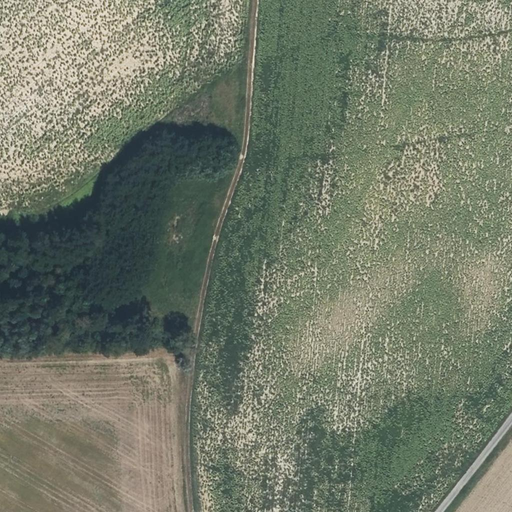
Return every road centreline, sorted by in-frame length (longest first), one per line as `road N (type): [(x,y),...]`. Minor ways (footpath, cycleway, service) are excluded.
road 1 (track): [(255,0),(241,152),(185,406),(191,511)]
road 2 (unclassified): [(511,410),(433,511)]
